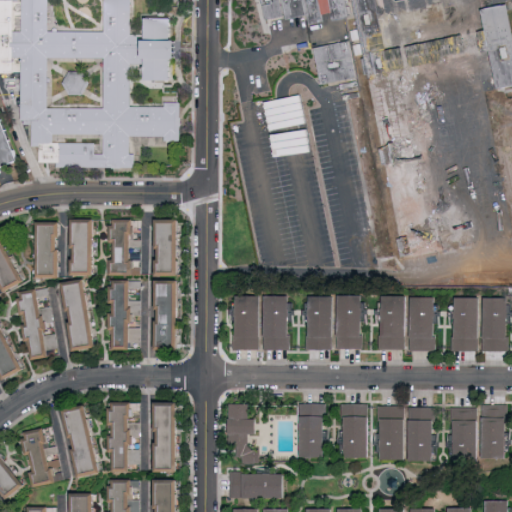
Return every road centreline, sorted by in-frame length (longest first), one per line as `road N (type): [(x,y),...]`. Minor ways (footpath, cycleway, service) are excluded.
road 1 (residential): [(0,425),(53,390),(93,383),(511,383)]
road 2 (residential): [(204,511),(206,272)]
road 3 (tertiary): [(0,208),(206,193)]
road 4 (tertiary): [(206,193),(208,0)]
